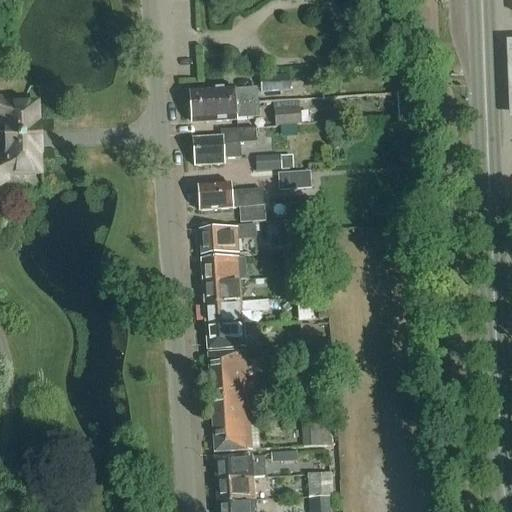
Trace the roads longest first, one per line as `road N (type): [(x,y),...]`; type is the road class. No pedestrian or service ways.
road 1 (unclassified): [(188,511),(150,0)]
road 2 (secondary): [(480,0),(499,453)]
